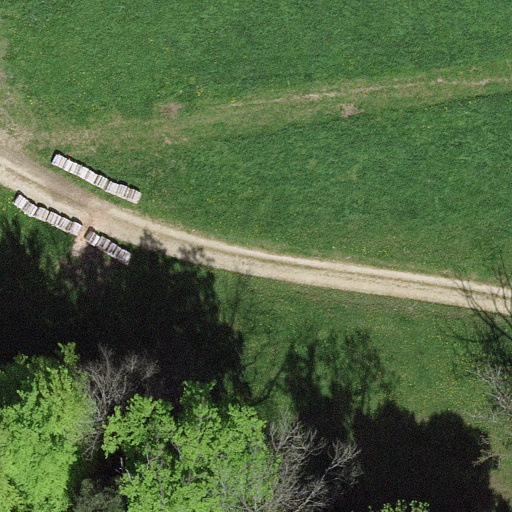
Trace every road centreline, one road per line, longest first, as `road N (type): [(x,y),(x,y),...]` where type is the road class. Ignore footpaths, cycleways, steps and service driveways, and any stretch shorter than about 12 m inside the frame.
road 1 (track): [(0,171),(176,243),(511,302)]
road 2 (track): [(511,67),(297,77),(0,110)]
